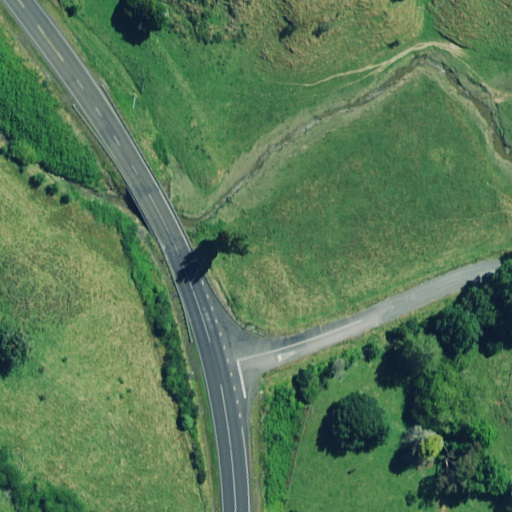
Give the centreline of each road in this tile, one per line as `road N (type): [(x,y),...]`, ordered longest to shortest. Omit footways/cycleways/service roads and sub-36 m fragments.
road 1 (unclassified): [(216,370),(448,280),(511,270)]
road 2 (primary): [(15,0),(102,120),(174,246)]
road 3 (primary): [(236,511),(216,370)]
road 4 (primary): [(216,370),(174,246)]
